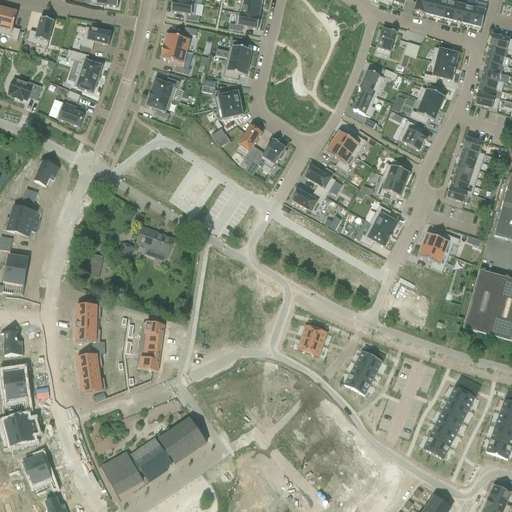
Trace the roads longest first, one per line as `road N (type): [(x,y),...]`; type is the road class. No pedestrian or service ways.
road 1 (residential): [(387,281),(476,43)]
road 2 (residential): [(468,502),(387,453),(319,383)]
road 3 (residential): [(269,209),(163,145),(146,149),(112,180)]
road 4 (residential): [(281,0),(255,101),(262,119),(311,147)]
road 5 (tertiary): [(49,325),(52,266),(90,167)]
road 6 (residential): [(244,260),(112,180)]
road 7 (tertiary): [(90,167),(121,95),(139,23)]
road 8 (residential): [(371,12),(333,116),(311,147)]
road 9 (residential): [(387,281),(269,209)]
road 10 (residential): [(176,381),(62,427)]
